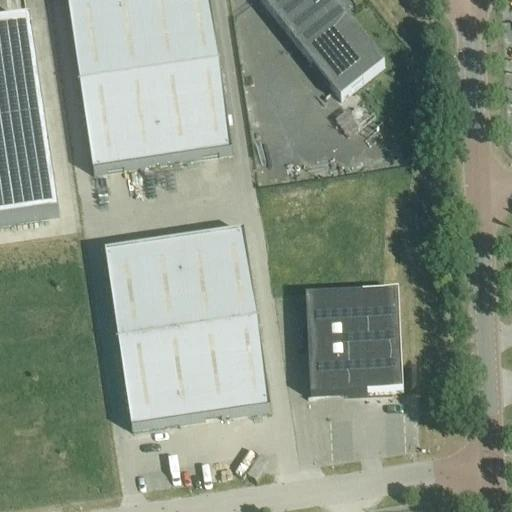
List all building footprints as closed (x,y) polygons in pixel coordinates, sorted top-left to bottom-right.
[(73,0),(67,1),(81,89),(79,90),(79,91),(81,91),(94,179),(233,158),(220,70),(222,70),(222,68),(220,68),(209,0),(73,0)] [(257,0),(341,105),(385,70),(347,22),(356,15),(343,0),(257,0)] [(32,28),(0,32),(0,231),(61,223),(32,28)] [(245,237),(106,258),(119,346),(117,346),(117,348),(119,348),(132,436),(271,416),(258,327),(260,327),(260,325),(258,326),(245,237)] [(306,302),(311,403),(403,398),(398,297),(306,302)]
